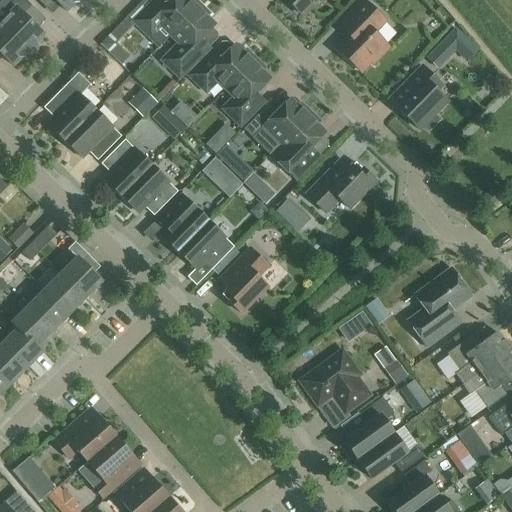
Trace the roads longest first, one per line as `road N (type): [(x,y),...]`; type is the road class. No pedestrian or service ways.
road 1 (residential): [(511,289),(474,238),(448,234),(431,214),(414,191),(415,167),(243,0)]
road 2 (residential): [(167,308),(0,142)]
road 3 (residential): [(305,466),(241,378),(167,308)]
road 4 (residential): [(214,511),(87,366)]
road 5 (residential): [(128,0),(0,132)]
